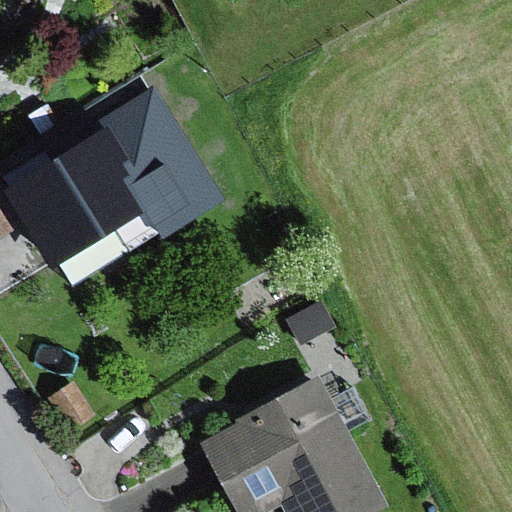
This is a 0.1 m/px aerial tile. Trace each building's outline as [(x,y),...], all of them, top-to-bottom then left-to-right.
[(148,87),(0,179),(0,196),(61,294),(217,197),(148,87)] [(0,234),(8,229),(0,216),(0,234)] [(315,299),(283,316),(296,342),(328,325),(315,299)] [(314,372),(192,439),(232,511),(252,511),(276,499),(283,511),(361,511),(384,500),(314,372)] [(70,383),(46,398),(67,429),(91,414),(70,383)]
